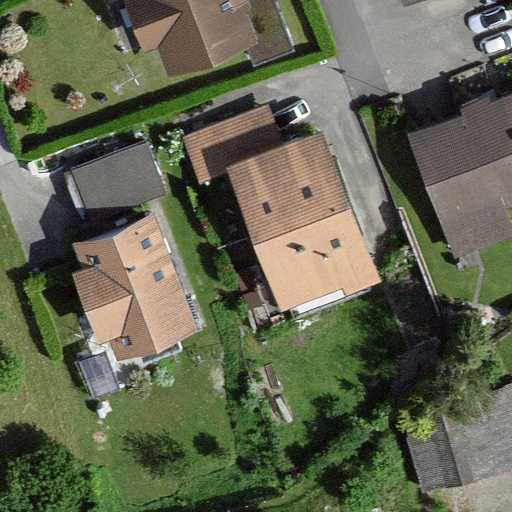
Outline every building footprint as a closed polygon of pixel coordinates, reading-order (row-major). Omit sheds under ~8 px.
[(236,0),(128,0),(147,46),(159,42),(171,72),(246,43),(254,65),(293,50),(273,0),(242,0),(237,2),(236,0)] [(511,103),(415,140),(458,249),(508,230),(497,204),(511,198),(511,103)] [(348,290),(375,280),(320,136),(282,150),(266,109),(190,139),(205,178),(232,167),(285,301),(343,279),(348,290)] [(166,194),(147,143),(72,172),(91,222),(166,194)] [(150,225),(80,253),(90,278),(76,284),(98,338),(114,331),(123,354),(191,326),(150,225)]
